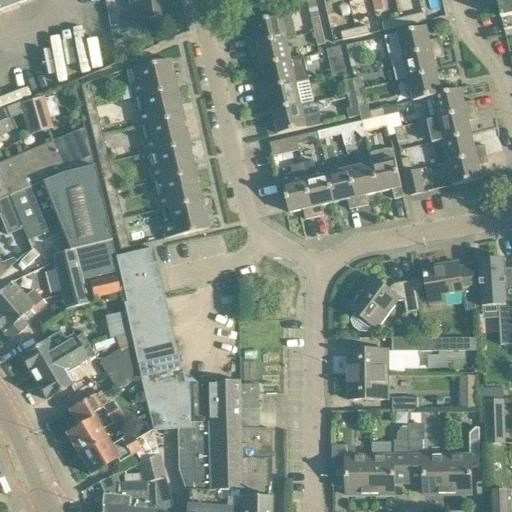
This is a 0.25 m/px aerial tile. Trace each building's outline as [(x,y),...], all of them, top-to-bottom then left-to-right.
[(0,0),(0,12),(32,0),(0,0)] [(128,0),(133,22),(171,16),(167,0),(128,0)] [(511,0),(497,0),(501,16),(505,30),(511,28),(511,0)] [(248,48),(287,39),(296,37),(291,14),(253,23),(256,37),(246,39),(248,48)] [(421,14),(400,19),(402,27),(423,22),(421,14)] [(315,33),(323,31),(319,17),(311,19),(315,33)] [(383,23),(385,31),(402,27),(400,19),(383,23)] [(74,28),(82,71),(103,67),(95,23),(87,24),(87,26),(74,28)] [(368,26),(355,29),(357,38),(370,34),(368,26)] [(430,41),(427,27),(386,37),(391,60),(442,48),(439,39),(430,41)] [(343,41),(357,38),(355,29),(341,33),(343,41)] [(318,46),(326,45),(323,31),(315,33),(318,46)] [(287,39),(248,48),(250,57),(260,55),(263,68),(292,61),(287,39)] [(362,51),(360,43),(347,46),(349,54),(362,51)] [(341,47),(327,50),(329,59),(343,56),(341,47)] [(397,82),(409,79),(437,73),(434,60),(444,57),(442,48),(391,60),(397,82)] [(292,61),(263,68),(266,81),(256,83),(259,93),(309,81),(304,58),(292,61)] [(126,71),(132,99),(176,89),(169,61),(126,71)] [(440,85),(437,73),(409,79),(414,102),(434,98),(433,97),(452,93),(452,92),(450,83),(440,85)] [(360,78),(353,80),(356,93),(363,92),(360,78)] [(348,95),(356,93),(353,80),(345,82),(348,95)] [(273,113),(302,106),(314,103),(309,81),(259,93),(261,102),(270,99),(273,113)] [(80,86),(83,98),(92,95),(90,83),(80,86)] [(136,114),(139,127),(182,117),(176,89),(132,99),(133,100),(136,99),(140,113),(136,114)] [(16,90),(0,98),(0,107),(20,97),(16,90)] [(434,98),(438,119),(476,110),(474,101),(465,103),(462,90),(452,92),(452,93),(433,97),(434,98)] [(366,105),(363,92),(356,93),(359,107),(366,105)] [(348,95),(351,109),(359,107),(356,93),(348,95)] [(83,98),(86,109),(95,107),(92,95),(83,98)] [(18,104),(5,109),(9,121),(21,116),(26,137),(51,131),(43,99),(18,105),(18,104)] [(320,113),(304,117),(302,106),(273,113),(276,125),(267,128),(269,137),(323,125),(320,113)] [(386,117),(399,114),(397,106),(384,109),(386,117)] [(99,121),(95,107),(86,109),(89,123),(99,121)] [(386,117),(384,109),(370,112),(372,120),(386,117)] [(427,122),(432,144),(444,141),(472,135),(469,122),(479,119),(476,110),(438,119),(427,122)] [(0,111),(0,135),(8,132),(0,111)] [(189,145),(182,117),(139,127),(139,128),(143,127),(146,141),(142,142),(146,156),(149,155),(189,145)] [(89,123),(93,138),(102,135),(99,121),(89,123)] [(363,122),(341,127),(343,135),(346,147),(349,147),(354,133),(356,132),(362,139),(367,138),(363,122)] [(343,135),(341,127),(327,130),(329,138),(343,135)] [(402,127),(394,129),(397,143),(405,141),(402,127)] [(0,163),(0,179),(8,197),(61,175),(65,174),(92,167),(82,129),(52,142),(0,163)] [(310,134),(296,137),(298,145),(311,142),(310,134)] [(106,150),(102,135),(93,138),(96,152),(106,150)] [(472,135),(444,141),(432,144),(437,166),(449,164),(487,155),(485,145),(475,148),(472,135)] [(299,151),(298,145),(296,137),(270,143),(273,157),(299,151)] [(195,174),(189,145),(149,155),(152,169),(149,170),(152,184),(156,183),(195,174)] [(394,200),(404,198),(393,149),(373,153),(376,164),(373,165),(379,193),(392,190),(394,200)] [(96,152),(100,167),(109,165),(106,150),(96,152)] [(449,164),(454,186),(482,180),(479,166),(489,164),(487,155),(449,164)] [(402,160),(405,174),(413,172),(409,158),(402,160)] [(322,206),(335,203),(329,175),(317,177),(314,161),(302,164),(315,218),(324,216),(322,206)] [(302,164),(291,167),(294,182),(283,185),(290,213),(303,210),(306,220),(315,218),(302,164)] [(112,179),(109,165),(100,167),(103,181),(112,179)] [(366,196),(379,193),(373,165),(351,170),(359,208),(368,206),(366,196)] [(73,251),(111,241),(92,167),(65,174),(61,175),(8,197),(13,210),(26,242),(60,228),(70,252),(73,251)] [(351,170),(329,175),(335,203),(348,200),(350,210),(359,208),(351,170)] [(419,170),(413,172),(405,174),(410,196),(424,193),(419,170)] [(201,202),(195,174),(156,183),(159,197),(155,198),(158,212),(162,211),(201,202)] [(103,181),(106,195),(116,193),(112,179),(103,181)] [(119,207),(116,193),(106,195),(110,209),(119,207)] [(0,215),(13,210),(8,197),(0,200),(0,276),(6,271),(0,263),(0,215)] [(208,230),(201,202),(162,211),(165,225),(161,226),(164,240),(208,230)] [(110,209),(113,223),(122,221),(119,207),(110,209)] [(126,234),(122,221),(113,223),(116,237),(126,234)] [(129,248),(126,234),(116,237),(120,250),(129,248)] [(118,271),(115,258),(111,241),(73,251),(70,252),(52,256),(52,257),(54,265),(66,310),(87,305),(80,280),(118,271)] [(128,333),(129,332),(132,344),(132,345),(136,361),(140,377),(152,430),(165,430),(175,430),(174,384),(184,384),(152,249),(115,258),(118,271),(125,303),(123,304),(125,313),(123,313),(128,333)] [(511,345),(511,285),(507,286),(505,260),(481,261),(484,308),(500,307),(502,346),(511,345)] [(458,263),(423,269),(430,307),(447,305),(445,296),(463,293),(476,291),(472,266),(459,268),(458,263)] [(93,298),(119,292),(115,277),(89,284),(93,298)] [(371,277),(353,301),(348,308),(356,314),(351,320),(354,327),(360,331),(367,332),(372,326),(377,329),(397,302),(404,301),(407,314),(420,312),(415,280),(395,284),(390,291),(371,277)] [(0,292),(0,329),(4,334),(11,342),(27,328),(20,320),(42,301),(33,290),(24,298),(11,283),(0,292)] [(109,339),(128,333),(123,313),(104,317),(109,339)] [(32,379),(88,346),(82,335),(65,344),(59,334),(20,357),(32,379)] [(418,352),(418,339),(393,339),(393,352),(418,352)] [(100,364),(108,377),(136,361),(132,345),(100,364)] [(32,379),(45,401),(84,378),(78,367),(95,357),(88,346),(32,379)] [(348,351),(348,376),(389,376),(389,351),(348,351)] [(140,377),(136,361),(108,377),(116,391),(140,377)] [(389,401),(389,376),(348,376),(348,401),(389,401)] [(240,414),(239,386),(239,382),(184,384),(174,384),(175,430),(192,429),(195,491),(189,491),(186,511),(238,511),(238,491),(241,491),(240,430),(240,422),(240,414)] [(257,385),(239,386),(240,414),(258,413),(257,385)] [(505,391),(485,391),(486,403),(505,402),(505,391)] [(77,455),(109,436),(105,429),(122,419),(112,402),(108,405),(101,392),(69,411),(79,428),(66,436),(77,455)] [(393,412),(418,411),(418,398),(393,399),(393,412)] [(505,402),(486,403),(486,434),(506,434),(505,402)] [(448,495),(472,495),(472,468),(480,468),(480,428),(475,428),(469,435),(469,455),(448,456),(448,495)] [(135,454),(140,463),(158,455),(152,430),(135,441),(131,434),(118,442),(117,442),(113,444),(109,436),(77,455),(89,475),(116,459),(119,464),(135,454)] [(238,491),(238,511),(270,511),(271,430),(240,430),(241,491),(238,491)] [(395,496),(395,486),(410,486),(409,456),(409,442),(409,431),(402,431),(398,436),(398,442),(394,442),(394,456),(371,457),(371,496),(395,496)] [(409,456),(410,486),(424,486),(424,495),(448,495),(448,456),(425,456),(425,441),(409,442),(409,456)] [(352,446),(346,446),(333,446),(333,470),(347,469),(347,496),(371,496),(371,457),(355,457),(355,449),(352,446)] [(103,496),(101,511),(173,511),(165,480),(158,455),(140,463),(141,463),(138,465),(142,486),(118,484),(116,497),(103,496)] [(491,511),(511,511),(511,492),(496,493),(496,491),(491,491),(491,511)]
